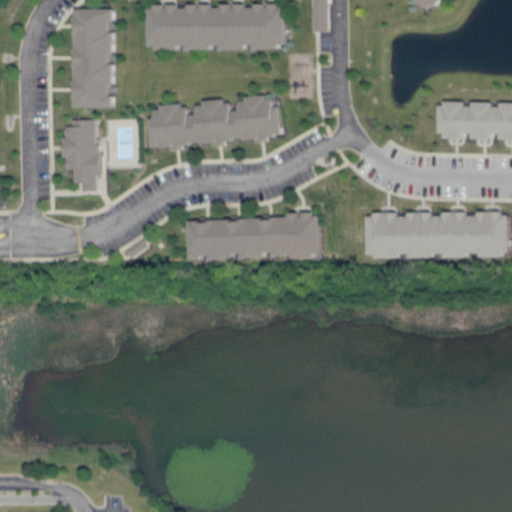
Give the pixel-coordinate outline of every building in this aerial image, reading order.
[(312,0),(313,32),(328,32),(328,0),(312,0)] [(439,0),(414,0),(433,11),(439,0)] [(146,8),(283,7),(283,46),(146,47),(146,8)] [(73,8),(112,8),(111,108),(72,108),(73,8)] [(150,110),(273,98),(277,136),(153,148),(150,110)] [(438,101),(511,102),(511,140),(437,139),(438,101)] [(95,118),(64,119),(65,168),(74,168),(75,182),(82,182),(83,191),(97,190),(97,177),(102,177),(101,143),(96,143),(95,118)] [(371,214),(507,212),(507,254),(372,256),(371,214)] [(187,221),(317,215),(318,254),(189,259),(187,221)]
